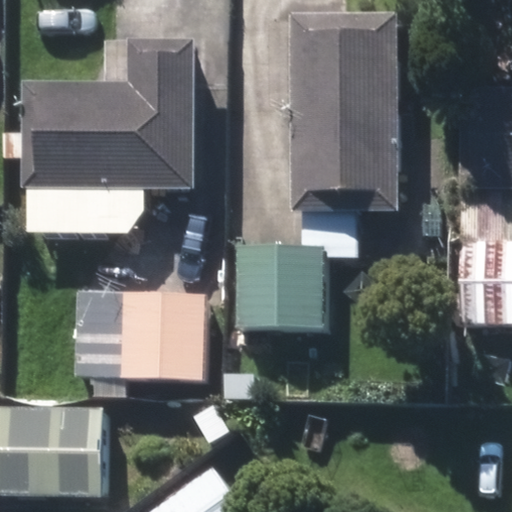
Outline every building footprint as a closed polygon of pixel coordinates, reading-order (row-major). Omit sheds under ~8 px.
[(296,23),(300,220),(404,217),(400,20),(296,23)] [(39,215),(71,216),(71,195),(198,196),(200,48),(111,46),(111,91),(25,91),(24,194),(39,195),(39,215)] [(464,332),(511,331),(511,94),(464,95),(464,332)] [(239,334),(330,336),(332,253),(240,253),(239,334)] [(429,291),(440,297),(451,290),(452,277),(440,271),(429,278),(429,291)] [(81,385),(206,387),(208,305),(82,302),(81,385)] [(227,405),(258,405),(258,380),(227,380),(227,405)] [(363,381),(364,409),(404,408),(403,380),(363,381)] [(307,406),(341,407),(342,383),(307,381),(307,406)] [(0,499),(102,503),(105,419),(0,414),(0,499)] [(163,511),(244,511),(214,473),(163,511)] [(106,505),(114,511),(132,511),(136,507),(117,492),(106,505)]
